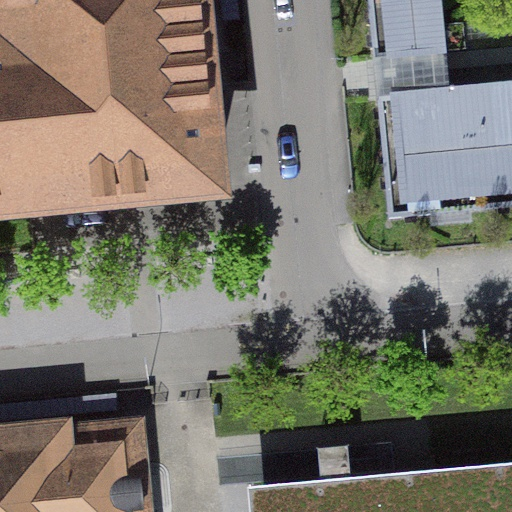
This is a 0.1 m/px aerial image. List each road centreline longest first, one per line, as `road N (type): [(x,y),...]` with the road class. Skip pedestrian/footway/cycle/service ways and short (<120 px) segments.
road 1 (residential): [(297,0),(322,264),(346,308)]
road 2 (residential): [(511,320),(389,329),(346,308)]
